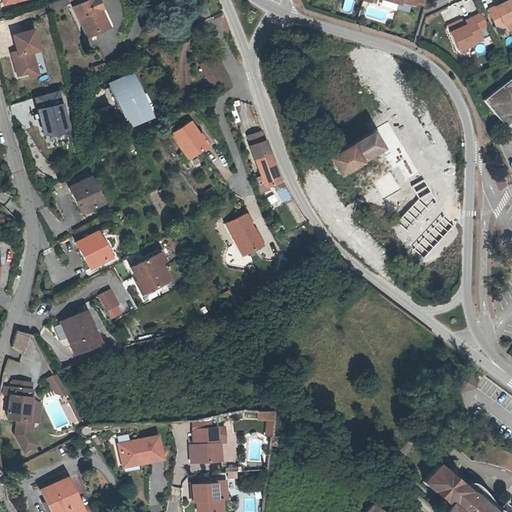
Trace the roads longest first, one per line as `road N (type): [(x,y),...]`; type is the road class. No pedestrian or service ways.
road 1 (secondary): [(465,289),(468,150),(448,82),(411,54),(278,11)]
road 2 (secondary): [(252,73),(293,177),(331,241),(412,308)]
road 3 (residential): [(0,356),(32,237),(0,92)]
road 4 (unknown): [(251,86),(213,108),(239,182)]
